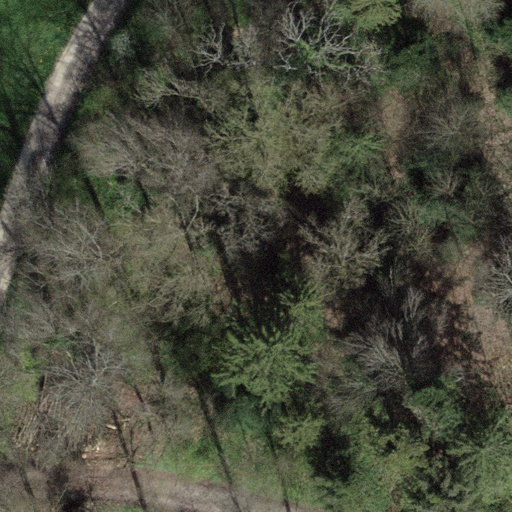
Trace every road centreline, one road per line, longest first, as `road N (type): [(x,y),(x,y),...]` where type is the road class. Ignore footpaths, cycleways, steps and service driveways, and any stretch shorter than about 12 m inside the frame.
road 1 (track): [(130,0),(0,288)]
road 2 (track): [(262,511),(69,475),(0,472)]
